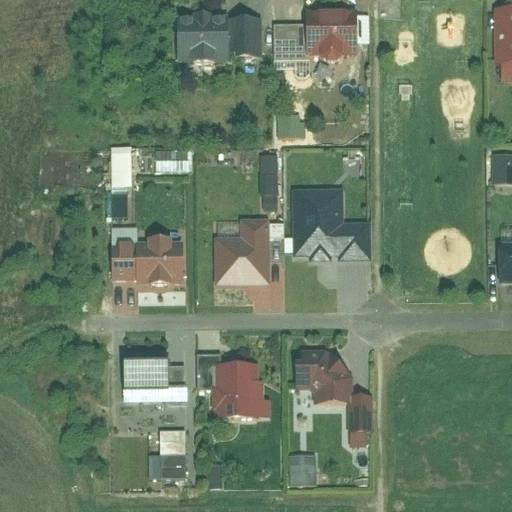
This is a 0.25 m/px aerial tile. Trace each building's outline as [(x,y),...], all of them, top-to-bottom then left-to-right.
[(511,12),(493,12),(492,70),(502,70),(502,87),(511,86),(511,12)] [(341,65),(343,61),(357,61),(358,13),(306,13),(306,60),(320,60),(323,65),(329,67),(335,67),(341,65)] [(176,65),(227,65),(227,18),(176,19),(176,65)] [(131,150),(111,151),(112,189),(131,188),(131,150)] [(154,154),(154,176),(191,176),(192,154),(154,154)] [(511,158),(489,158),(489,187),(511,187),(511,158)] [(371,227),(345,228),(344,192),(292,193),(293,264),(310,264),(310,266),(332,266),(333,263),(338,263),(338,266),(372,266),(371,227)] [(268,291),(266,226),(240,226),(241,243),(215,244),(215,292),(268,291)] [(136,289),(183,288),(183,249),(174,249),(174,239),(147,239),(147,249),(111,249),(112,285),(136,285),(136,289)] [(511,247),(498,247),(499,287),(511,287),(511,247)] [(310,393),(313,397),(313,407),(346,406),(353,406),(353,397),(353,380),(326,354),(295,354),(296,394),(310,393)] [(186,388),(169,388),(169,356),(122,356),(122,406),(186,406),(186,388)] [(214,372),(218,372),(218,359),(197,359),(198,394),(212,394),(212,390),(215,392),(214,372)] [(263,386),(258,386),(258,372),(218,372),(214,372),(215,392),(212,390),(212,394),(212,416),(215,414),(215,426),(258,426),(258,424),(269,424),(269,406),(263,406),(263,386)] [(372,397),(353,397),(353,406),(346,406),(347,436),(349,436),(349,449),(366,449),(366,435),(373,435),(372,397)] [(185,437),(160,437),(160,486),(185,485),(185,437)] [(316,459),(289,460),(289,492),(316,491),(316,459)] [(207,470),(207,493),(222,493),(222,470),(207,470)]
